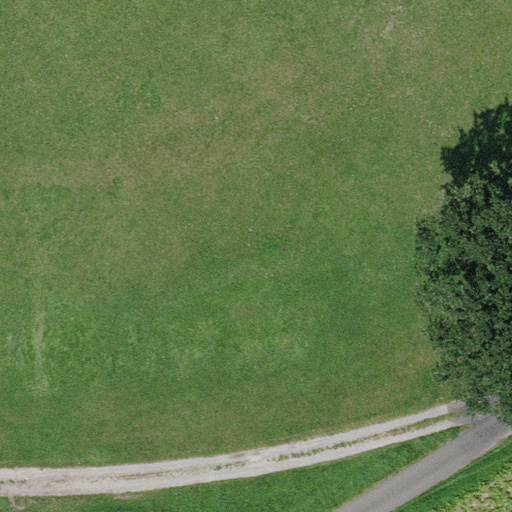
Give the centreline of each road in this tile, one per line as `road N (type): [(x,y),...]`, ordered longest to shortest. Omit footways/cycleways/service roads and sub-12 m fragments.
road 1 (track): [(0,477),(273,460),(511,408)]
road 2 (track): [(365,511),(511,419)]
